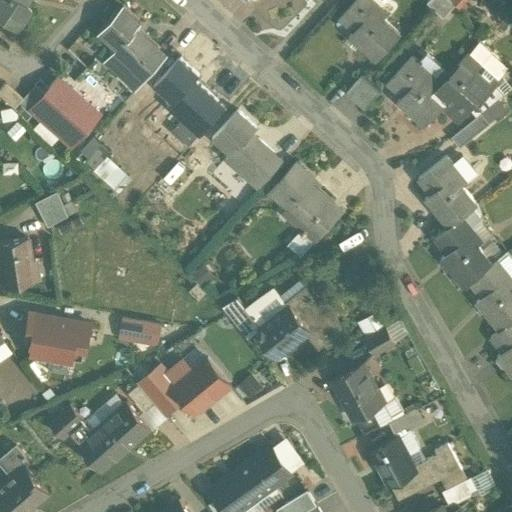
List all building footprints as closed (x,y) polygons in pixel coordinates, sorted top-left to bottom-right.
[(0,0),(0,20),(16,31),(30,10),(24,6),(28,0),(0,0)] [(387,12),(373,0),(354,0),(339,17),(353,30),(349,35),(375,59),(399,32),(382,17),(387,12)] [(429,0),(426,3),(435,11),(444,0),(429,0)] [(449,0),(444,0),(435,11),(442,18),(455,5),(449,0)] [(165,55),(135,28),(140,22),(121,6),(96,33),(114,49),(109,55),(110,55),(103,63),(134,90),(165,55)] [(435,76),(411,55),(387,82),(402,95),(397,100),(423,124),(443,102),(447,97),(436,86),(430,82),(435,76)] [(464,55),(436,86),(447,97),(443,102),(458,116),(501,79),(480,60),(475,65),(464,55)] [(179,58),(154,85),(172,102),(168,107),(199,135),(223,107),(193,80),(197,74),(179,58)] [(370,82),(361,74),(345,91),(355,99),(370,82)] [(97,114),(56,79),(29,109),(70,145),(97,114)] [(370,82),(355,99),(364,108),(379,91),(370,82)] [(255,127),(237,110),(212,137),(230,153),(225,159),(257,187),(281,159),(251,132),(255,127)] [(480,112),(451,136),(459,146),(489,122),(480,112)] [(123,200),(139,184),(91,136),(76,152),(123,200)] [(466,179),(446,155),(418,177),(430,193),(425,197),(448,226),(462,214),(476,203),(461,184),(466,179)] [(339,211),(309,184),(314,179),(295,162),(270,190),(288,206),(284,211),(315,239),(339,211)] [(54,191),(33,202),(46,227),(67,215),(62,206),(54,191)] [(72,201),(62,206),(67,215),(77,210),(72,201)] [(482,239),(462,214),(448,226),(434,237),(446,252),(441,257),(464,285),(469,281),(492,262),(477,244),(482,239)] [(26,237),(0,241),(0,285),(37,280),(34,259),(30,260),(26,237)] [(511,287),(511,276),(497,258),(492,262),(469,281),(481,296),(476,300),(499,329),(511,318),(511,287)] [(206,265),(193,274),(215,305),(228,296),(206,265)] [(305,285),(286,300),(289,304),(261,326),(260,327),(260,328),(280,352),(281,351),(297,337),(298,338),(308,330),(313,337),(312,338),(318,346),(324,342),(327,345),(345,330),(322,300),(319,303),(305,285)] [(261,326),(237,296),(221,305),(248,338),(260,328),(260,327),(261,326)] [(32,347),(37,315),(32,314),(26,346),(32,347)] [(90,324),(37,315),(32,347),(30,354),(71,361),(72,359),(74,346),(84,347),(86,348),(90,324)] [(161,325),(122,318),(119,336),(158,344),(161,325)] [(511,318),(499,329),(490,336),(502,351),(497,355),(511,373),(511,318)] [(386,325),(365,337),(374,352),(395,340),(386,325)] [(0,338),(0,358),(14,349),(9,342),(5,345),(0,338)] [(193,369),(207,357),(197,345),(183,356),(193,369)] [(84,347),(74,346),(72,359),(81,361),(84,347)] [(187,396),(198,409),(229,384),(207,357),(193,369),(192,369),(176,383),(187,396)] [(166,371),(176,383),(192,369),(183,358),(167,370),(166,371)] [(362,361),(331,378),(353,418),(384,401),(362,361)] [(162,364),(148,374),(138,383),(155,403),(165,414),(187,396),(176,383),(166,371),(167,370),(162,364)] [(261,387),(251,375),(240,384),(250,396),(261,387)] [(155,403),(138,383),(127,393),(144,412),(155,403)] [(127,400),(78,443),(101,470),(102,469),(101,468),(115,456),(116,457),(130,445),(129,444),(148,427),(149,428),(150,427),(127,400)] [(70,404),(48,422),(63,438),(84,420),(70,404)] [(415,407),(389,421),(395,432),(405,427),(407,430),(423,422),(415,407)] [(407,430),(405,427),(395,432),(396,435),(398,435),(398,436),(408,455),(418,450),(407,430)] [(396,435),(370,450),(388,484),(390,483),(416,469),(415,467),(412,469),(405,456),(408,455),(398,436),(398,435),(396,435)] [(448,441),(435,448),(437,453),(414,465),(415,467),(416,469),(390,483),(398,498),(440,477),(461,467),(448,441)] [(269,446),(238,469),(237,468),(236,469),(236,470),(256,497),(262,507),(280,494),(281,494),(274,484),(289,474),(289,475),(291,474),(270,444),(269,445),(269,446)] [(29,462),(15,445),(0,458),(0,463),(10,476),(0,484),(0,504),(6,511),(22,511),(33,504),(33,503),(47,493),(25,466),(29,462)] [(461,467),(440,477),(446,488),(467,477),(461,467)] [(236,470),(211,488),(225,507),(228,511),(235,511),(256,497),(236,470)] [(446,488),(441,490),(448,503),(453,500),(457,502),(471,495),(472,491),(478,488),(471,475),(467,477),(446,488)] [(307,489),(283,507),(286,511),(301,511),(316,504),(307,489)] [(189,511),(180,498),(160,511),(189,511)]
